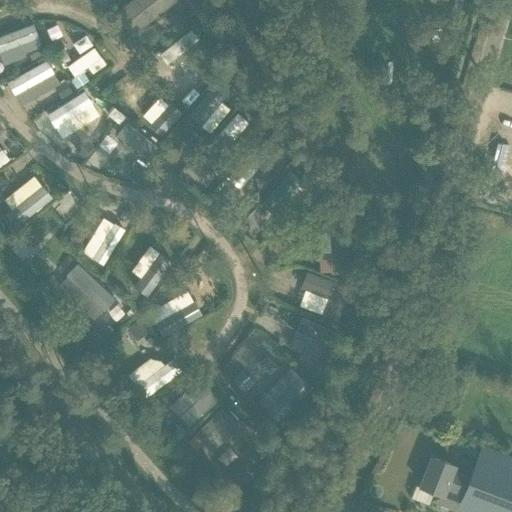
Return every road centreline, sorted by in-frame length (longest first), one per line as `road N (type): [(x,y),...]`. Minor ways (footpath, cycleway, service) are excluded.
road 1 (unclassified): [(311,511),(362,446),(403,361),(505,0)]
road 2 (tertiary): [(150,511),(0,343)]
